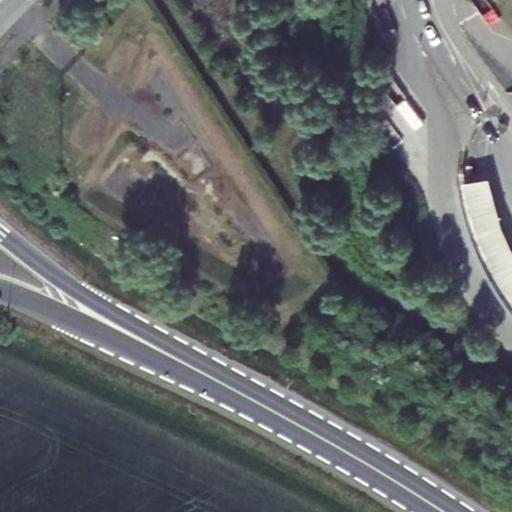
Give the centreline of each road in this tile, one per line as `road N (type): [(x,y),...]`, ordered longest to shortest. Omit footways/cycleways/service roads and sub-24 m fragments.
road 1 (secondary): [(267,408),(86,299),(0,234)]
road 2 (secondary): [(0,292),(267,408)]
road 3 (secondary): [(442,511),(267,408)]
